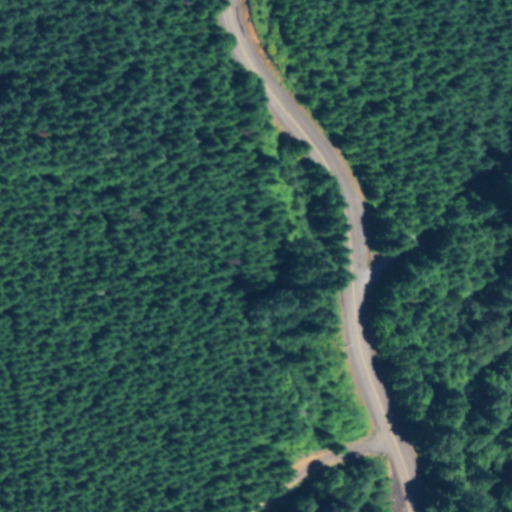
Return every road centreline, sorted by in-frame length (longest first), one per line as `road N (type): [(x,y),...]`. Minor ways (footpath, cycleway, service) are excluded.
road 1 (residential): [(466,511),(394,267),(276,0)]
road 2 (residential): [(430,388),(314,422),(219,511)]
road 3 (residential): [(511,190),(453,249),(394,267)]
